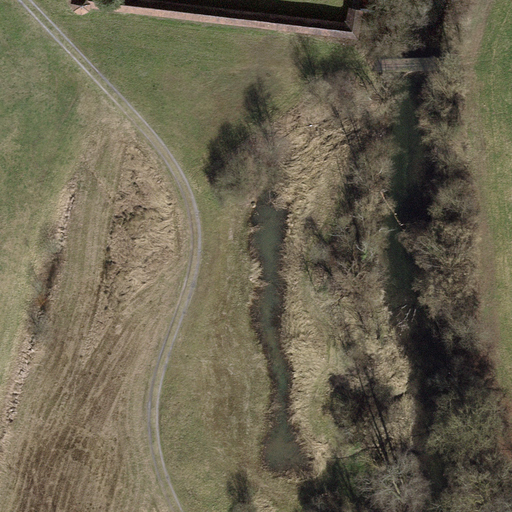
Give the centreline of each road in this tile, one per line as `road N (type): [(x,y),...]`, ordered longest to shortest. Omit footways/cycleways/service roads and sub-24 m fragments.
road 1 (track): [(35,17),(187,206),(197,251),(191,310),(145,444),(160,511)]
road 2 (track): [(19,0),(35,17),(355,48)]
